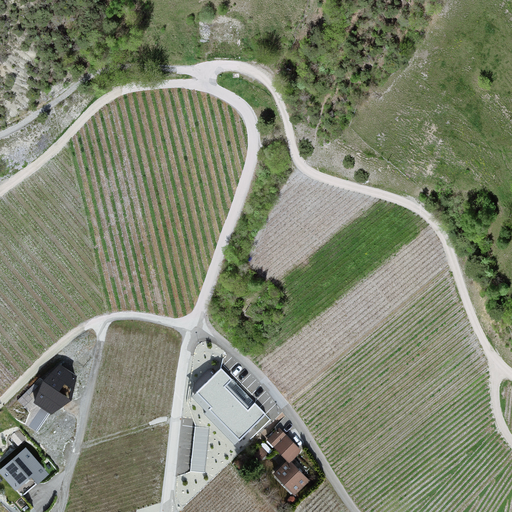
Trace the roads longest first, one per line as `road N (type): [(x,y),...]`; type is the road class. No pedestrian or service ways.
road 1 (track): [(0,407),(76,331),(113,318),(190,328),(247,168),(244,109),(205,88)]
road 2 (unclassified): [(164,511),(190,328),(217,341),(281,406),(352,511)]
road 3 (track): [(296,165),(393,198),(440,229),(483,345),(511,378)]
road 4 (track): [(205,88),(113,94),(0,193)]
road 5 (track): [(0,137),(93,73),(143,65),(187,70),(205,88)]
road 6 (track): [(103,322),(59,511)]
road 7 (track): [(296,165),(273,90),(217,66),(203,70),(205,88)]
